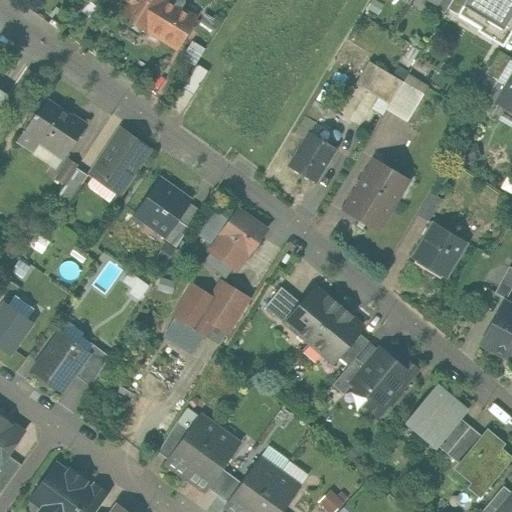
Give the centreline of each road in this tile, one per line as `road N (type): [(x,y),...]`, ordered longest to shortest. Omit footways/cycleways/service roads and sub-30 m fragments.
road 1 (residential): [(511,413),(246,182),(0,8)]
road 2 (residential): [(60,425),(183,511)]
